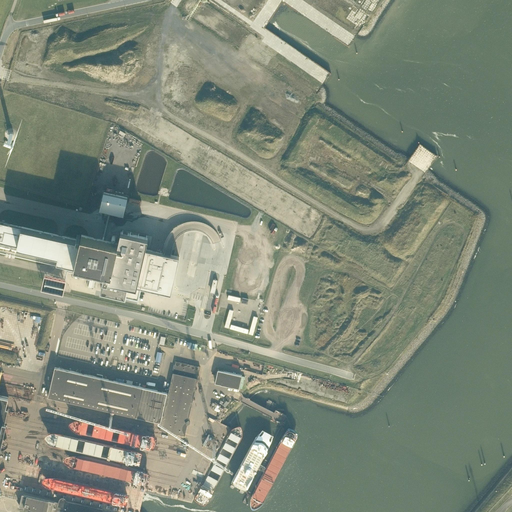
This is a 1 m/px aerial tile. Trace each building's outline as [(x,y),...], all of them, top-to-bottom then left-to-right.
[(100,208),(124,214),(128,198),(104,192),(100,208)] [(0,228),(0,241),(8,243),(7,248),(14,250),(15,245),(58,255),(57,260),(75,265),(73,271),(104,278),(101,291),(138,299),(140,287),(170,294),(179,257),(145,249),(148,238),(146,238),(147,236),(122,231),(122,232),(121,232),(118,244),(81,235),(80,240),(4,223),(3,229),(0,228)] [(65,288),(68,271),(59,270),(58,275),(60,275),(60,278),(55,277),(55,274),(56,274),(57,269),(47,268),(44,285),(65,288)] [(238,323),(244,324),(248,309),(242,308),(238,323)] [(254,334),(259,316),(255,315),(254,318),(248,317),(246,323),(252,324),(250,333),(254,334)] [(55,367),(48,397),(161,422),(162,422),(160,430),(185,435),(200,367),(176,361),(168,393),(55,367)] [(215,383),(239,388),(242,375),(218,370),(215,383)] [(0,434),(8,397),(0,395),(0,434)] [(219,421),(224,398),(219,396),(214,420),(219,421)] [(158,462),(160,450),(77,435),(74,448),(158,462)] [(20,502),(19,506),(43,511),(102,511),(103,510),(65,501),(62,501),(61,503),(22,494),(21,499),(20,498),(18,500),(19,501),(20,502)]
